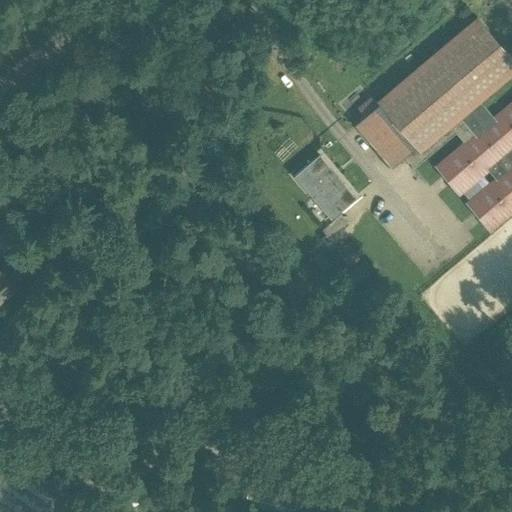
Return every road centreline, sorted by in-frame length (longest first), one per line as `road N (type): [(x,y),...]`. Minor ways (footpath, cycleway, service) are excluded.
road 1 (unknown): [(0,153),(176,0)]
road 2 (unclassified): [(0,82),(98,0)]
